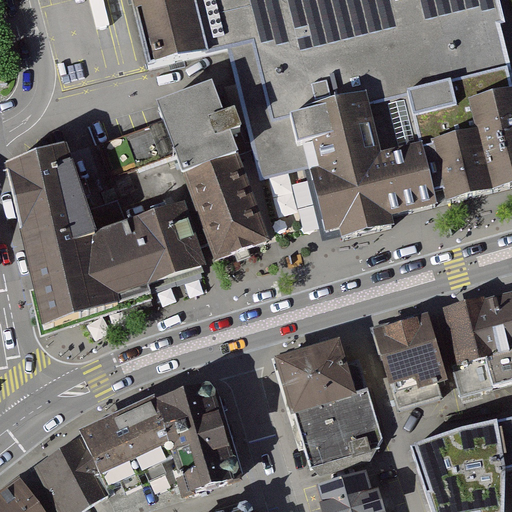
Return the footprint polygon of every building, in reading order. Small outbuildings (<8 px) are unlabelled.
[(132,0),(152,76),(229,57),(263,190),(310,178),(326,241),(511,195),(511,54),(498,0),(132,0)] [(214,96),(161,115),(215,271),(273,250),(214,96)] [(66,152),(9,169),(45,331),(153,300),(149,292),(203,274),(180,206),(92,237),(66,152)] [(511,295),(481,303),(505,393),(511,391),(511,295)] [(481,303),(437,315),(461,405),(505,393),(481,303)] [(425,319),(372,334),(392,411),(446,396),(425,319)] [(336,345),(271,364),(287,418),(294,416),(311,472),(384,450),(358,364),(343,369),(336,345)] [(180,501),(239,484),(210,387),(151,405),(164,449),(180,501)] [(49,511),(88,511),(105,502),(92,482),(164,449),(151,405),(150,402),(74,439),(78,444),(27,475),(49,511)] [(511,425),(453,440),(409,454),(425,511),(499,511),(502,472),(511,470),(511,425)] [(374,511),(365,480),(314,495),(318,511),(374,511)] [(0,511),(38,511),(16,482),(0,493),(0,511)]
